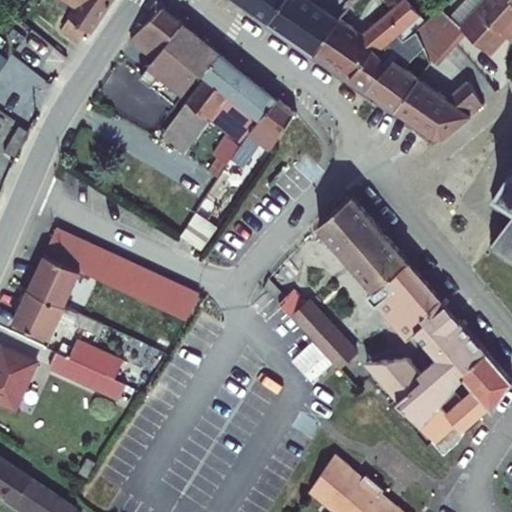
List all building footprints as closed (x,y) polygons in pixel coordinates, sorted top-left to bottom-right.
[(70,0),(78,4),(62,30),(80,42),(87,30),(92,33),(113,0),(70,0)] [(221,0),(262,28),(282,0),(221,0)] [(282,0),(262,28),(307,60),(332,26),(296,1),(296,0),(282,0)] [(511,33),(511,7),(504,0),(484,0),(482,2),(479,0),(462,0),(446,16),(457,38),(462,34),(484,56),(510,32),(511,33)] [(307,60),(343,84),(364,57),(367,53),(372,57),(378,49),(382,53),(390,59),(398,49),(392,43),(403,32),(413,24),(397,6),(358,45),(332,26),(307,60)] [(446,16),(440,10),(408,37),(419,63),(422,71),(427,74),(457,38),(446,16)] [(156,14),(121,47),(146,63),(173,28),(156,14)] [(180,33),(173,28),(146,63),(129,86),(171,115),(195,79),(198,81),(213,59),(180,33)] [(408,37),(403,32),(392,43),(398,49),(408,37)] [(343,84),(358,96),(381,69),(364,57),(343,84)] [(271,104),(213,59),(198,81),(201,83),(158,150),(179,164),(201,130),(220,142),(206,163),(222,174),(232,161),(271,104)] [(422,71),(419,63),(406,80),(412,84),(422,71)] [(358,96),(388,117),(412,84),(406,80),(385,65),(381,69),(358,96)] [(435,145),(440,143),(479,111),(465,84),(456,85),(433,100),(412,84),(388,117),(429,145),(435,145)] [(289,119),(271,104),(232,161),(242,168),(259,145),(266,150),(289,119)] [(511,159),(485,201),(489,205),(491,201),(505,210),(484,243),(490,246),(492,243),(511,255),(511,159)] [(346,191),(314,220),(370,288),(382,277),(405,257),(346,191)] [(213,205),(201,198),(176,235),(195,245),(209,225),(203,221),(213,205)] [(195,294),(54,223),(39,250),(42,251),(95,277),(113,287),(157,308),(179,319),(195,294)] [(42,251),(25,286),(72,307),(74,309),(80,311),(95,277),(42,251)] [(436,293),(405,257),(382,277),(415,312),(436,293)] [(265,269),(260,276),(290,311),(302,300),(289,285),(282,291),(265,269)] [(411,330),(421,320),(415,312),(382,277),(370,288),(362,295),(400,339),(411,330)] [(25,286),(10,319),(47,336),(60,310),(69,313),(72,307),(25,286)] [(157,308),(113,287),(106,301),(150,323),(157,308)] [(302,300),(290,311),(334,364),(355,346),(310,293),(302,300)] [(442,301),(436,293),(415,312),(421,320),(442,301)] [(421,320),(411,330),(436,357),(449,346),(437,334),(456,316),(442,301),(421,320)] [(100,320),(80,311),(74,309),(69,319),(94,331),(100,320)] [(436,357),(419,372),(423,376),(433,368),(439,376),(456,362),(461,368),(484,347),(456,316),(437,334),(449,346),(436,357)] [(72,336),(64,355),(112,377),(120,359),(72,336)] [(0,345),(0,400),(11,405),(31,360),(0,345)] [(508,375),(484,347),(461,368),(456,372),(458,375),(468,385),(485,403),(488,406),(508,375)] [(51,349),(43,367),(113,400),(122,382),(112,377),(64,355),(51,349)] [(369,367),(370,369),(425,433),(424,434),(436,448),(452,435),(463,420),(473,413),(457,395),(448,385),(458,375),(456,372),(461,368),(456,362),(439,376),(433,368),(423,376),(419,372),(405,357),(378,357),(369,367)] [(468,385),(457,395),(473,413),(485,403),(468,385)] [(347,468),(329,453),(302,488),(327,509),(351,479),(343,473),(347,468)] [(0,511),(0,494),(28,511),(69,511),(73,507),(0,462),(0,511)] [(355,474),(347,468),(343,473),(351,479),(355,474)] [(351,479),(327,509),(330,511),(367,511),(377,500),(369,494),(374,489),(376,485),(358,470),(355,474),(351,479)] [(381,495),(374,489),(369,494),(377,500),(381,495)] [(389,501),(381,495),(377,500),(385,506),(389,501)] [(377,500),(367,511),(403,511),(389,501),(385,506),(377,500)]
